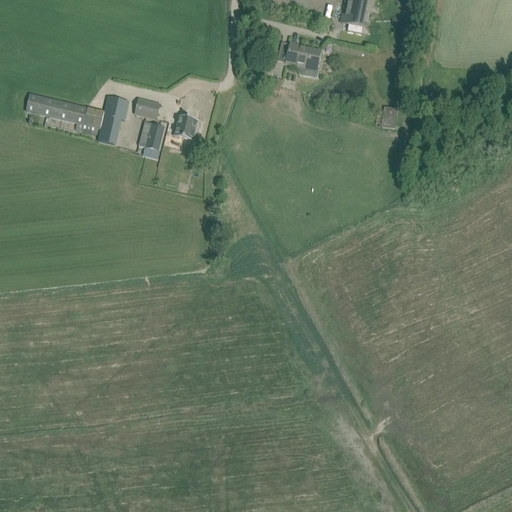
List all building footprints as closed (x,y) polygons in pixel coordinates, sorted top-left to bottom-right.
[(343,16),(341,24),(349,26),(348,32),(362,35),(363,29),(368,0),(346,0),(346,3),(348,4),(346,17),(343,16)] [(290,45),(286,65),(296,67),(301,68),(299,75),(317,79),(319,69),(317,69),(321,54),(298,48),(298,46),(290,45)] [(269,79),(268,86),(267,92),(280,94),(281,88),(282,81),(269,79)] [(104,112),(31,95),(27,113),(82,126),(81,132),(97,136),(99,130),(100,131),(104,112)] [(130,102),(120,100),(107,97),(104,112),(100,131),(98,142),(115,146),(121,119),(125,120),(130,102)] [(138,101),(134,116),(155,121),(159,106),(138,101)] [(385,109),(382,129),(394,130),(397,111),(385,109)] [(174,117),(170,137),(182,140),(181,141),(182,143),(186,144),(187,142),(187,141),(193,142),(195,133),(192,133),(194,121),(174,117)] [(139,148),(158,153),(164,129),(145,124),(139,148)] [(159,159),(161,160),(156,181),(164,183),(169,162),(171,153),(170,153),(171,150),(167,149),(169,141),(165,140),(162,151),(159,159)]
